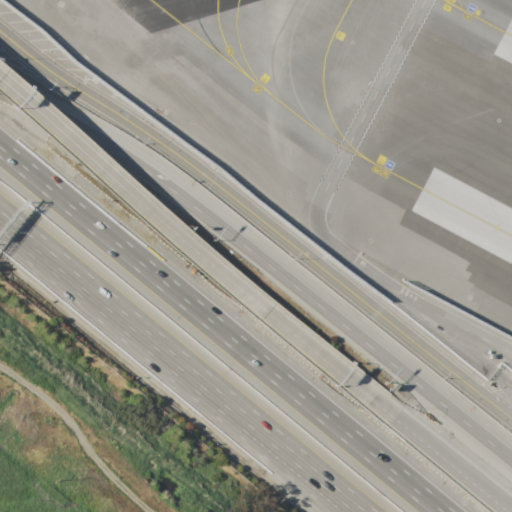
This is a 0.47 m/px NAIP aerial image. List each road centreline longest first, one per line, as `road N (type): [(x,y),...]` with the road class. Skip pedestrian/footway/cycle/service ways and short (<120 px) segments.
road 1 (tertiary): [(0,32),(190,165),(511,419)]
road 2 (motorway): [(440,511),(0,148)]
road 3 (motorway): [(395,419),(0,84)]
road 4 (motorway): [(511,459),(165,184)]
road 5 (motorway): [(0,218),(336,491)]
road 6 (motorway): [(165,184),(0,80)]
road 7 (motorway): [(511,511),(395,419)]
